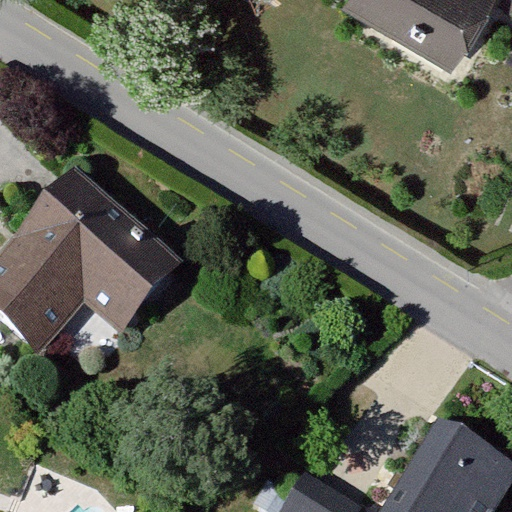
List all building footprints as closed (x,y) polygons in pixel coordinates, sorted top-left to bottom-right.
[(491,0),(338,0),(338,2),(454,67),(491,0)] [(511,0),(497,0),(494,5),(511,14),(511,0)] [(183,274),(67,176),(16,237),(40,257),(0,304),(0,334),(35,364),(82,309),(123,344),(183,274)] [(506,511),(511,502),(511,477),(432,430),(382,511),(506,511)] [(358,511),(360,510),(294,477),(276,511),(358,511)]
